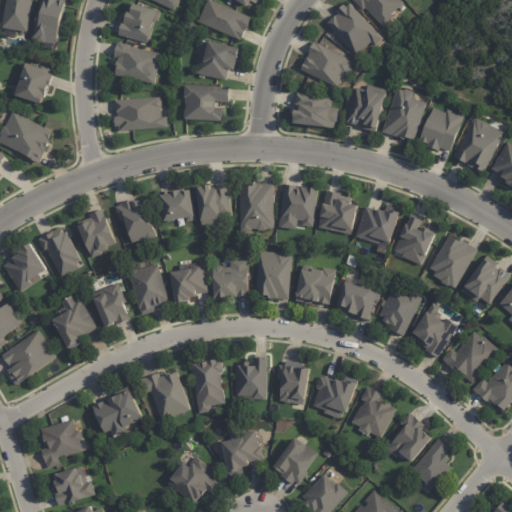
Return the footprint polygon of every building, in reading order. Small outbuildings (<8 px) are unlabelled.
[(37,0),(33,33),(8,30),(11,0),(37,0)] [(70,0),(60,50),(48,48),(49,44),(41,42),(40,40),(36,39),(44,0),(70,0)] [(178,0),(175,6),(172,7),(171,9),(152,0),(178,0)] [(249,26),(242,42),(199,23),(208,0),(211,0),(253,18),(249,26)] [(260,0),(257,5),(251,0),(244,10),(230,0),(260,0)] [(402,4),(389,16),(392,19),(382,29),(364,9),(362,11),(352,0),(400,0),(403,3),(402,4)] [(152,34),(149,42),(123,33),(132,2),(156,10),(157,7),(163,9),(159,19),(153,17),(150,26),(154,27),(152,34)] [(327,23),(337,15),(338,16),(340,14),(337,11),(345,3),(348,7),(352,4),(384,39),(376,46),(373,42),(357,56),(327,23)] [(187,22),(192,24),(190,30),(184,28),(187,22)] [(238,58),(234,70),(232,70),(229,81),(209,75),(208,78),(203,76),(203,74),(198,72),(202,60),(200,59),(206,39),(240,49),(238,58)] [(300,71),(313,40),(354,60),(352,65),(352,68),(348,77),(342,74),(337,86),(300,71)] [(117,68),(119,58),(115,57),(118,42),(132,45),(131,47),(162,53),(155,84),(115,76),(117,68)] [(56,76),(53,86),(55,87),(51,97),(50,96),(47,105),(21,97),(22,96),(15,94),(18,85),(24,87),(31,67),(31,64),(43,68),(45,64),(55,67),(53,74),(56,75),(56,76)] [(230,90),(229,103),(216,102),(215,109),(223,109),(223,119),(222,119),(222,122),(184,120),(184,110),(186,110),(186,104),(186,99),(184,99),(185,85),(230,88),(230,90)] [(368,131),(365,130),(365,128),(349,124),(357,89),(366,91),(367,87),(386,92),(376,133),(368,131)] [(414,104),(416,105),(417,101),(427,104),(413,143),(403,139),(403,140),(398,139),(399,138),(383,132),(398,89),(404,91),(407,89),(413,92),(414,95),(411,103),(414,104)] [(289,124),(289,118),(288,116),(290,111),(295,112),(296,105),(295,105),(296,92),(330,96),(330,100),(331,101),(330,108),(337,109),(336,122),(333,122),(333,129),(289,124)] [(160,106),(160,108),(159,109),(160,119),(165,119),(165,129),(117,133),(116,129),(113,129),(112,119),(116,119),(116,114),(114,115),(113,102),(158,98),(159,100),(160,100),(160,106)] [(449,153),(439,149),(437,153),(426,150),(427,146),(418,143),(431,110),(444,115),(446,111),(463,118),(449,153)] [(20,114),(55,132),(51,140),(53,142),(50,148),(49,148),(47,152),(42,163),(1,142),(4,136),(3,133),(6,128),(8,126),(15,112),(20,114)] [(486,126),(503,135),(483,175),(466,167),(466,166),(455,160),(475,119),(486,126)] [(511,143),(511,191),(508,189),(509,187),(505,185),(506,183),(502,181),(502,180),(500,179),(502,175),(492,170),(509,142),(511,143)] [(196,187),(202,187),(202,186),(209,185),(210,190),(218,189),(217,185),(230,184),(234,217),(221,219),(222,224),(203,226),(203,221),(200,222),(196,187)] [(264,185),(275,185),(275,230),(268,229),(268,230),(266,230),(266,231),(259,231),(257,229),(252,229),(252,233),(241,233),(241,225),(241,187),(249,186),(249,184),(257,184),(257,185),(264,185)] [(288,185),(319,190),(314,228),(303,226),(304,221),(299,221),(297,231),(280,228),(286,185),(288,185)] [(163,193),(165,192),(164,192),(169,191),(169,192),(181,190),(181,191),(191,190),(195,217),(197,216),(198,221),(189,222),(189,217),(177,219),(176,221),(169,222),(168,221),(162,222),(159,201),(161,201),(160,195),(162,195),(162,193),(163,193)] [(331,191),(331,192),(345,195),(344,196),(355,199),(354,205),(358,206),(352,231),(336,227),(335,232),(322,228),(323,224),(324,224),(325,218),(322,217),(325,204),(327,205),(331,191)] [(139,200),(140,204),(147,201),(158,237),(146,240),(146,239),(132,243),(125,219),(120,221),(116,207),(122,205),(121,203),(132,200),(132,202),(139,200)] [(390,208),(403,212),(401,216),(399,216),(389,245),(383,243),(381,247),(358,239),(368,209),(377,212),(377,211),(384,213),(385,212),(386,212),(386,213),(387,213),(390,208)] [(103,209),(108,223),(109,222),(113,234),(113,235),(116,243),(112,245),(113,247),(102,252),(103,253),(92,258),(79,226),(80,225),(79,222),(92,217),(90,214),(103,209)] [(413,216),(425,221),(423,226),(438,233),(437,237),(434,235),(425,256),(427,257),(423,266),(403,258),(404,256),(396,252),(402,238),(399,237),(405,225),(407,226),(412,215),(413,216)] [(59,228),(60,230),(62,229),(64,233),(66,231),(73,245),(74,245),(78,251),(77,251),(81,259),(77,262),(80,267),(62,277),(47,249),(45,250),(39,239),(42,238),(41,237),(54,230),(54,231),(59,228)] [(462,239),(464,241),(468,244),(468,245),(478,251),(461,279),(460,278),(453,289),(450,286),(445,286),(439,283),(439,280),(432,276),(434,271),(428,268),(448,235),(455,239),(457,236),(462,239)] [(47,269),(41,272),(45,278),(24,292),(7,265),(15,260),(13,257),(19,253),(18,251),(22,248),(30,242),(47,269)] [(288,300),(266,298),(266,295),(258,294),(261,251),(277,253),(279,252),(284,253),(286,254),(294,255),(294,259),(293,259),(290,300),(288,300)] [(496,262),(500,264),(497,268),(500,271),(502,268),(511,275),(511,279),(503,291),(502,290),(491,305),(482,298),(479,303),(463,291),(465,288),(464,287),(484,260),(486,261),(489,257),(496,262)] [(245,295),(245,296),(233,296),(232,298),(210,297),(211,268),(213,268),(214,266),(219,267),(220,267),(229,268),(229,260),(246,261),(245,295)] [(208,292),(193,295),(193,296),(187,297),(187,300),(172,303),(168,271),(180,269),(179,265),(204,261),(209,292),(208,292)] [(165,306),(155,309),(156,312),(142,315),(140,308),(139,309),(129,273),(132,273),(132,270),(137,269),(138,270),(158,264),(164,283),(165,283),(166,286),(165,287),(169,301),(165,302),(166,306),(165,306)] [(336,271),(329,305),(310,301),(310,304),(294,301),(295,298),(293,297),(299,270),(309,272),(310,269),(320,271),(321,267),(336,271)] [(370,321),(357,317),(358,315),(344,311),(345,308),(337,306),(345,282),(347,283),(349,278),(359,281),(357,286),(379,293),(370,321)] [(511,323),(507,320),(511,315),(506,311),(507,311),(498,303),(511,285),(511,323)] [(131,323),(120,328),(118,324),(113,326),(113,327),(105,331),(100,318),(99,318),(93,302),(105,297),(104,293),(122,286),(129,306),(124,308),(125,311),(128,309),(133,323),(131,323)] [(406,291),(423,299),(404,338),(391,331),(393,327),(388,325),(388,326),(382,323),(384,318),(380,316),(384,308),(381,307),(384,301),(387,302),(393,289),(402,294),(404,290),(406,291)] [(97,329),(85,335),(84,333),(76,337),(77,339),(79,337),(83,343),(70,351),(67,346),(65,347),(49,320),(60,314),(58,311),(62,309),(63,305),(61,301),(71,295),(75,301),(80,298),(98,328),(97,329)] [(437,358),(426,351),(427,349),(418,343),(420,339),(412,333),(426,312),(427,313),(434,302),(441,307),(438,312),(441,315),(438,320),(444,323),(447,318),(448,318),(447,319),(459,326),(438,358),(437,358)] [(0,350),(0,311),(9,304),(23,322),(3,338),(8,344),(0,350)] [(16,385),(6,371),(11,368),(2,355),(39,330),(48,344),(47,345),(56,358),(16,385)] [(467,378),(456,368),(455,370),(448,365),(449,364),(445,360),(453,350),(458,354),(476,333),(485,340),(486,338),(500,350),(487,365),(488,367),(485,370),(483,370),(473,383),(467,378)] [(257,357),(268,357),(267,400),(252,400),(252,396),(236,396),(237,366),(241,366),(242,362),(253,362),(254,357),(257,357)] [(217,405),(210,406),(211,413),(199,414),(192,368),(193,368),(193,365),(198,364),(198,363),(206,362),(206,361),(218,360),(218,359),(219,359),(220,360),(222,360),(224,372),(221,373),(225,404),(217,405)] [(300,362),(309,364),(308,369),(312,369),(307,400),(309,400),(308,405),(297,403),(295,404),(291,404),(290,402),(285,401),(283,389),(285,381),(282,380),(284,366),(290,367),(291,361),(300,362)] [(511,402),(503,412),(498,408),(497,408),(492,404),(493,403),(491,401),(488,404),(474,391),(484,379),(489,384),(509,361),(511,363),(511,402)] [(143,378),(160,372),(161,376),(163,375),(163,374),(166,373),(166,375),(178,371),(190,409),(173,415),(173,417),(168,419),(166,418),(162,419),(153,391),(146,392),(142,378),(143,378)] [(350,378),(362,382),(360,386),(358,385),(347,415),(337,411),(336,416),(328,413),(328,412),(316,408),(322,392),(319,391),(324,378),(327,379),(328,378),(336,381),(337,380),(346,384),(349,377),(350,378)] [(374,388),(384,394),(380,401),(382,403),(383,401),(391,405),(391,404),(393,405),(392,405),(399,409),(382,438),(371,432),(369,436),(359,430),(361,427),(352,422),(362,405),(363,406),(366,402),(362,399),(370,386),(374,388)] [(135,422),(133,423),(125,426),(127,431),(126,432),(126,433),(115,437),(112,430),(104,433),(98,426),(94,415),(95,409),(93,404),(118,394),(117,391),(128,387),(130,391),(128,392),(138,415),(141,414),(143,419),(135,422)] [(426,423),(429,426),(424,432),(426,433),(425,433),(432,439),(412,464),(402,456),(401,458),(390,450),(393,445),(390,442),(413,413),(426,423)] [(74,422),(77,431),(80,430),(83,440),(80,441),(83,449),(82,449),(83,452),(65,457),(64,456),(59,457),(61,465),(48,469),(46,463),(45,464),(41,451),(46,449),(42,437),(44,436),(41,429),(73,418),(74,422)] [(261,463),(253,464),(253,465),(242,468),(244,474),(230,476),(230,474),(226,475),(220,443),(241,439),(240,434),(256,431),(259,447),(262,446),(265,459),(262,460),(262,462),(261,463)] [(442,439),(451,447),(445,453),(451,458),(447,462),(452,467),(432,490),(425,484),(426,482),(421,478),(420,479),(411,472),(440,438),(442,439)] [(295,441),(305,448),(307,446),(320,455),(307,473),(309,474),(300,486),(296,482),(293,486),(282,478),(284,474),(281,471),(279,474),(272,469),(294,439),(295,441)] [(328,450),(332,453),(328,458),(324,454),(328,450)] [(217,475),(213,479),(216,482),(209,492),(205,489),(193,504),(166,483),(168,481),(167,479),(180,463),(186,467),(196,456),(218,474),(217,475)] [(83,467),(88,483),(93,482),(97,495),(90,497),(89,496),(66,503),(66,504),(60,506),(53,483),(55,482),(53,475),(74,468),(74,469),(83,466),(83,467)] [(325,475),(331,481),(335,477),(341,484),(350,493),(332,511),(313,511),(314,511),(310,508),(309,509),(305,504),(308,501),(304,497),(325,475)] [(358,511),(365,505),(367,508),(371,504),(368,501),(378,490),(402,511),(358,511)] [(511,511),(494,511),(503,502),(511,509),(511,511)]
